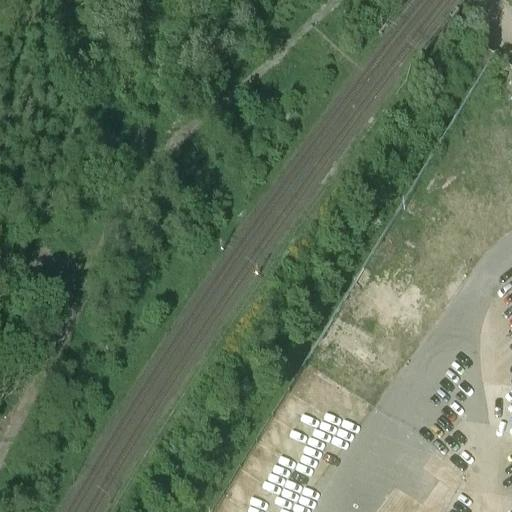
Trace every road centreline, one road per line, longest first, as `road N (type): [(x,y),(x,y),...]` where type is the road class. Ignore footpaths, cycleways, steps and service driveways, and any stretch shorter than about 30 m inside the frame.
road 1 (track): [(77,269),(56,368),(0,508)]
road 2 (track): [(323,0),(188,133)]
road 3 (track): [(188,133),(151,190),(77,269)]
